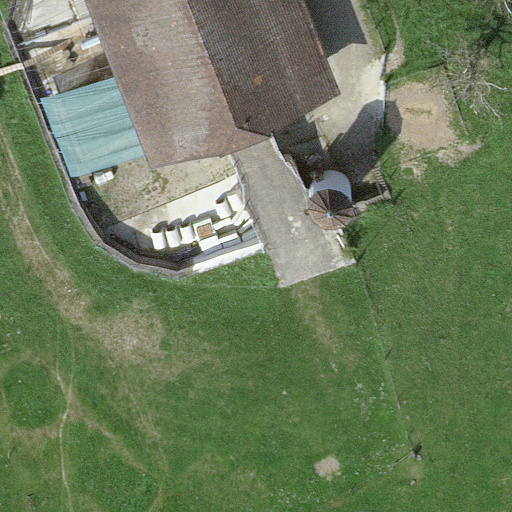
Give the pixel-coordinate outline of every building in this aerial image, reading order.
[(272,0),(130,0),(182,133),(306,85),(272,0)] [(277,253),(341,232),(323,178),(294,187),(273,125),(239,136),(277,253)] [(240,246),(244,249),(248,251),(253,251),(258,250),(262,247),(266,243),(267,238),(267,233),(266,229),(263,225),(259,222),(254,220),(248,220),(243,222),(239,226),(237,231),(236,236),(237,242),(240,246)] [(159,256),(163,259),(167,261),(172,261),(177,260),(182,257),(185,253),(186,248),(186,243),(185,239),(182,234),(178,232),(173,230),(167,230),(162,232),(158,236),(156,241),(155,246),(156,252),(159,256)] [(203,260),(207,263),(211,265),(216,265),(221,264),(225,261),(229,257),(230,252),(230,247),(229,242),(226,238),(222,235),(217,234),(211,234),(206,236),(202,240),(200,245),(199,250),(200,256),(203,260)]
